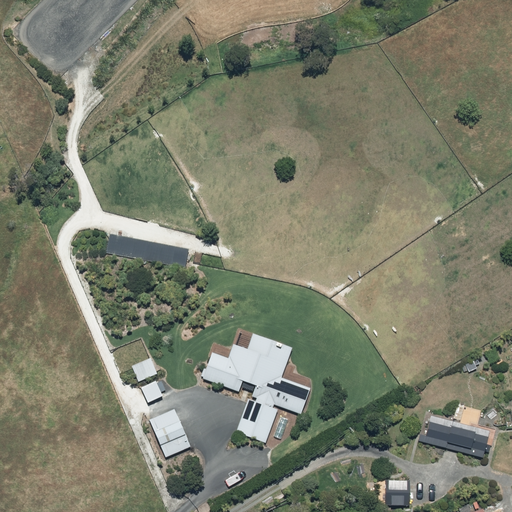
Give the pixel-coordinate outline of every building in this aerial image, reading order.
[(189,250),(113,235),(109,255),(185,270),(189,250)] [(211,353),(205,368),(202,378),(238,392),(242,382),(256,387),(252,396),(250,395),(236,432),(266,443),(279,407),(301,415),(311,389),(281,378),(292,348),(239,329),(228,360),(211,353)] [(151,357),(131,365),(138,382),(158,374),(151,357)] [(156,381),(142,389),(149,403),(163,395),(156,381)] [(174,410),(149,421),(166,457),(190,446),(174,410)] [(491,429),(429,415),(423,444),(484,458),(491,429)] [(410,481),(377,481),(376,502),(410,503),(410,481)]
